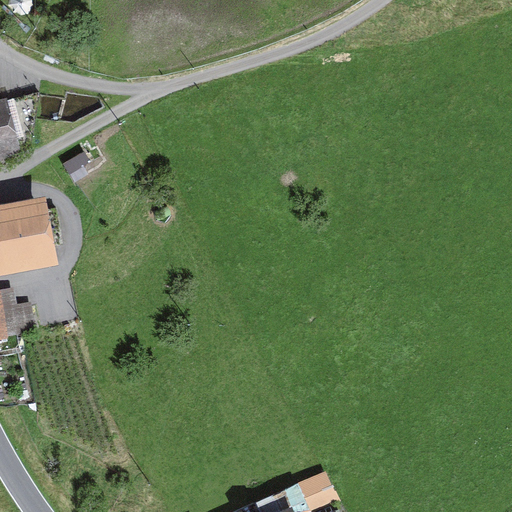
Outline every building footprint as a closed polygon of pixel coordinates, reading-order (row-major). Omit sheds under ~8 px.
[(0,161),(23,155),(20,144),(31,141),(37,90),(7,98),(7,96),(0,97),(0,161)] [(0,273),(59,262),(46,192),(0,200),(0,273)] [(0,289),(0,338),(21,335),(16,304),(14,287),(0,289)] [(32,301),(16,304),(21,335),(37,332),(32,301)] [(315,511),(340,500),(326,469),(294,484),(307,511),(315,511)] [(295,511),(291,503),(271,511),(295,511)]
